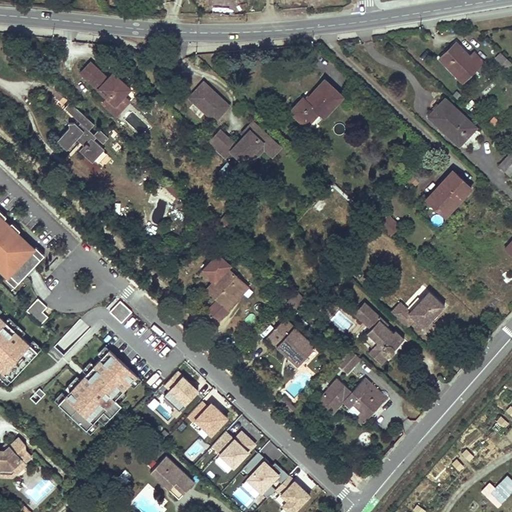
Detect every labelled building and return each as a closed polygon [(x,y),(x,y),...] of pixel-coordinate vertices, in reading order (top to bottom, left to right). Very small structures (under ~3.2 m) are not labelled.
[(470,57),(456,43),(440,59),(463,82),(482,63),(474,54),(470,57)] [(511,63),(501,53),(499,56),(496,59),(507,69),(511,63)] [(130,89),(125,84),(120,80),(115,85),(91,63),(81,73),(108,99),(115,105),(124,95),(130,89)] [(200,79),(185,95),(211,119),(226,103),(200,79)] [(324,81),(316,91),(307,101),(304,99),(291,113),(311,131),(342,97),(324,81)] [(130,102),(124,95),(115,105),(108,99),(103,104),(117,117),(130,102)] [(458,146),(467,137),(476,127),(446,99),(428,117),(458,146)] [(94,124),(82,114),(70,103),(65,107),(77,119),(89,130),(94,124)] [(89,130),(77,119),(74,122),(100,146),(103,143),(94,134),(89,130)] [(58,140),(62,145),(66,149),(77,139),(83,145),(80,150),(92,162),(104,149),(100,146),(74,122),(69,123),(69,128),(58,140)] [(242,134),(245,137),(255,125),(253,123),(242,134)] [(220,131),(208,144),(224,159),(231,152),(240,160),(246,154),(249,158),(254,153),(258,156),(264,150),(272,157),(280,149),(255,125),(245,137),(236,146),(220,131)] [(103,143),(106,140),(108,138),(99,129),(94,134),(103,143)] [(511,173),(511,152),(511,153),(503,146),(493,156),(501,163),(500,165),(511,175),(511,173)] [(246,154),(240,160),(247,167),(258,156),(254,153),(249,158),(246,154)] [(452,170),(426,198),(429,201),(455,173),(452,170)] [(418,181),(410,173),(405,179),(413,187),(418,181)] [(429,201),(437,209),(444,216),(471,188),(455,173),(429,201)] [(320,196),(311,208),(320,214),(328,202),(320,196)] [(424,238),(428,233),(432,228),(406,204),(398,214),(424,238)] [(9,217),(0,208),(0,215),(5,220),(6,219),(6,220),(9,217)] [(217,225),(228,235),(243,219),(232,208),(217,225)] [(398,224),(384,211),(374,221),(388,234),(398,224)] [(12,225),(6,220),(6,219),(5,220),(0,215),(0,267),(9,277),(10,277),(12,274),(20,282),(26,276),(36,266),(42,259),(34,251),(36,249),(19,233),(18,233),(12,227),(13,226),(12,225)] [(22,230),(14,223),(12,225),(13,226),(12,227),(18,233),(19,233),(22,230)] [(511,237),(503,247),(511,255),(511,237)] [(46,255),(38,247),(36,249),(34,251),(42,259),(46,255)] [(231,265),(218,253),(204,269),(210,274),(210,278),(214,282),(208,289),(217,298),(205,312),(216,322),(228,308),(224,305),(244,284),(227,269),(231,265)] [(34,274),(39,268),(36,266),(26,276),(29,279),(34,274)] [(20,282),(12,274),(10,277),(9,277),(8,278),(16,286),(20,282)] [(269,287),(274,291),(280,284),(276,280),(269,287)] [(228,308),(248,288),(244,284),(224,305),(228,308)] [(422,327),(443,305),(428,291),(407,312),(397,303),(389,312),(405,327),(413,318),(422,327)] [(295,315),(303,305),(300,302),(293,296),(284,305),(295,315)] [(44,312),(48,308),(39,299),(28,311),(42,324),(49,317),(44,312)] [(133,311),(122,300),(112,311),(124,322),(133,311)] [(388,324),(364,301),(354,313),(365,323),(367,321),(372,327),(367,332),(378,341),(373,347),(369,351),(380,361),(387,353),(392,354),(396,352),(397,349),(396,346),(394,345),(392,344),(395,340),(398,343),(403,338),(395,330),(394,332),(387,325),(388,324)] [(0,367),(5,372),(13,380),(40,352),(32,344),(24,336),(7,321),(0,314),(0,367)] [(27,333),(11,317),(7,321),(24,336),(27,333)] [(314,347),(283,319),(267,338),(297,365),(314,347)] [(378,341),(367,332),(362,337),(373,347),(378,341)] [(44,348),(35,340),(32,344),(40,352),(44,348)] [(104,357),(111,349),(107,345),(100,353),(104,357)] [(360,358),(350,348),(336,363),(346,372),(360,358)] [(68,395),(61,403),(89,430),(97,421),(100,418),(106,411),(112,417),(124,405),(117,399),(125,391),(140,375),(111,349),(104,357),(97,365),(89,373),(83,379),(72,391),(68,395)] [(380,361),(383,363),(390,356),(387,353),(380,361)] [(85,369),(89,373),(97,365),(93,361),(85,369)] [(13,380),(5,372),(1,376),(10,384),(13,380)] [(198,389),(183,375),(164,396),(179,409),(198,389)] [(68,387),(72,391),(83,379),(79,376),(68,387)] [(361,411),(368,418),(386,399),(364,379),(352,392),(338,379),(317,401),(331,414),(343,401),(350,408),(353,404),(361,411)] [(57,400),(61,403),(68,395),(65,391),(57,400)] [(117,399),(121,403),(129,394),(125,391),(117,399)] [(229,415),(212,399),(195,418),(212,433),(229,415)] [(112,417),(106,411),(100,418),(106,424),(112,417)] [(363,424),(368,418),(361,411),(355,418),(363,424)] [(502,415),(497,420),(506,428),(510,423),(502,415)] [(93,433),(101,425),(97,421),(89,430),(93,433)] [(256,441),(242,429),(232,440),(230,438),(233,435),(227,430),(214,444),(235,464),(256,441)] [(0,469),(1,468),(12,469),(17,474),(28,464),(26,462),(33,457),(26,450),(26,445),(19,438),(12,444),(5,450),(0,450),(0,469)] [(467,448),(462,453),(470,460),(475,455),(467,448)] [(251,476),(249,478),(269,496),(275,490),(269,484),(275,478),(279,482),(287,474),(275,462),(272,465),(259,452),(244,469),(251,476)] [(194,483),(167,457),(151,474),(179,500),(194,483)] [(456,458),(452,463),(460,470),(465,465),(456,458)] [(0,476),(14,477),(17,474),(12,469),(1,468),(0,469),(0,476)] [(316,485),(302,471),(295,478),(291,474),(277,488),(281,492),(282,492),(298,507),(312,493),(310,491),(316,485)] [(511,476),(508,473),(495,486),(491,482),(482,491),(487,496),(491,493),(502,503),(511,492),(511,476)] [(239,489),(233,495),(244,505),(250,498),(239,489)]
